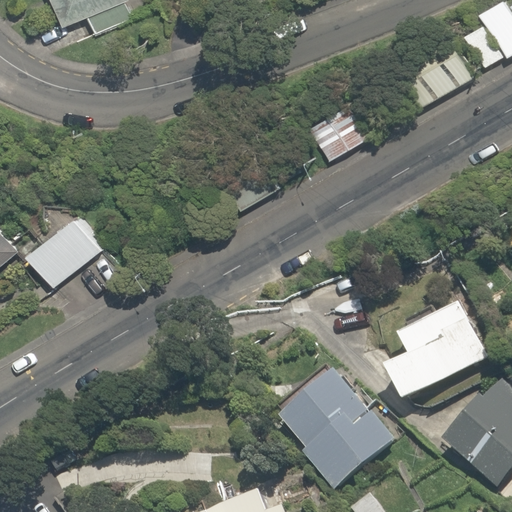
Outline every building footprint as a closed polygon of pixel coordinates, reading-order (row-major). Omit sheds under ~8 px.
[(51,0),(61,24),(121,0),(51,0)] [(503,54),(511,49),(511,9),(509,4),(507,0),(506,0),(490,0),(477,7),(483,19),(503,54)] [(503,54),(483,19),(464,29),(484,65),(503,54)] [(418,106),(477,74),(456,36),(397,68),(418,106)] [(331,159),(368,136),(343,98),(307,122),(331,159)] [(236,209),(275,185),(264,168),(254,174),(245,160),(216,177),(236,209)] [(104,245),(78,210),(22,251),(48,287),(104,245)] [(0,261),(15,248),(0,231),(0,261)] [(486,356),(457,302),(397,335),(408,355),(386,367),(404,401),(486,356)] [(397,436),(375,409),(364,418),(325,371),(274,414),(336,487),(397,436)] [(511,464),(511,398),(499,379),(444,439),(494,485),(511,464)] [(285,511),(275,483),(196,511),(285,511)] [(388,511),(366,490),(346,510),(347,511),(388,511)]
